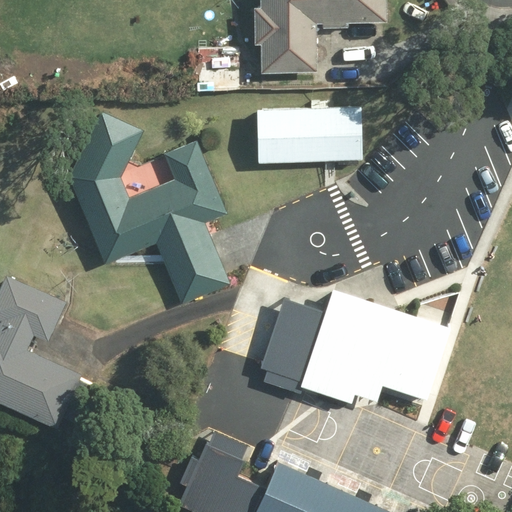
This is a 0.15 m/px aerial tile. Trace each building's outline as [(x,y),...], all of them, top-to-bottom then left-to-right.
[(260,0),(261,37),(266,37),(266,68),(324,67),(324,17),(328,18),(328,23),(355,23),(354,17),(393,17),(393,0),(260,0)] [(247,46),(199,46),(200,87),(247,87),(247,46)] [(368,102),(261,106),(262,161),(370,158),(368,102)] [(108,104),(77,176),(112,264),(163,243),(189,305),(239,285),(213,220),(233,212),(203,137),(137,163),(155,125),(108,104)] [(78,295),(17,269),(0,307),(0,313),(12,319),(7,332),(0,329),(0,395),(77,429),(100,376),(36,349),(43,333),(58,340),(78,295)] [(386,395),(393,375),(433,389),(458,320),(339,277),(329,304),(293,291),(264,373),(305,388),(308,379),(359,398),(363,387),(386,395)] [(395,511),(208,431),(179,498),(210,511),(395,511)]
